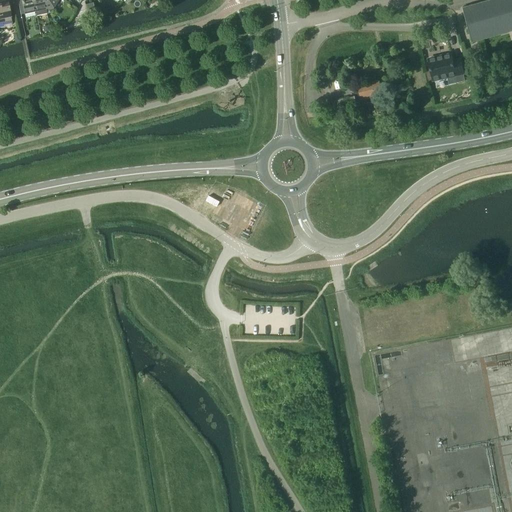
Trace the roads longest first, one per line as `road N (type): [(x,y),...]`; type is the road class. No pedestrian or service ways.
road 1 (unclassified): [(0,219),(144,196),(232,243)]
road 2 (tertiary): [(309,237),(332,248),(354,244),(430,181),(511,153)]
road 3 (secondary): [(0,199),(95,179),(218,169)]
road 4 (secondary): [(358,156),(511,130)]
